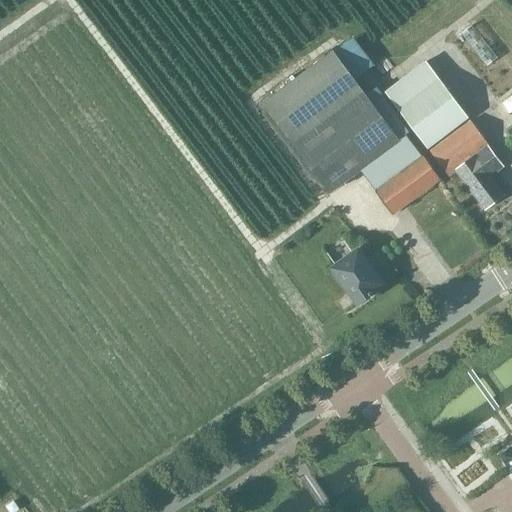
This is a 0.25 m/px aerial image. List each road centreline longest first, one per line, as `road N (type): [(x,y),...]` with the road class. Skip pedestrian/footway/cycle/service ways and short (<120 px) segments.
road 1 (tertiary): [(156,511),(352,380)]
road 2 (tertiary): [(352,380),(511,270)]
road 3 (residential): [(352,380),(447,511)]
